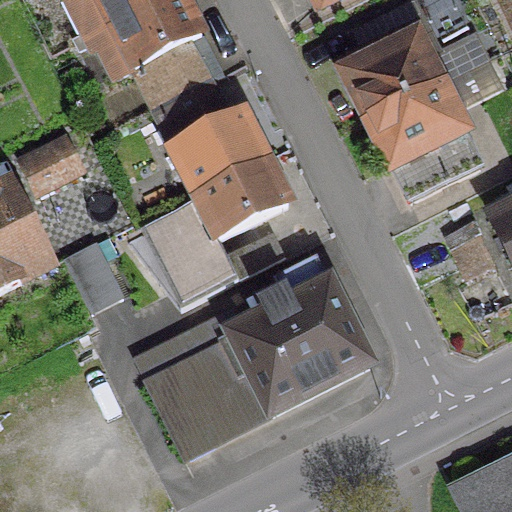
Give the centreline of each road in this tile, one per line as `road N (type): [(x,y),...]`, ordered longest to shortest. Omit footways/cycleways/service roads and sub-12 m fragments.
road 1 (residential): [(245,0),(452,406)]
road 2 (residential): [(452,406),(240,511)]
